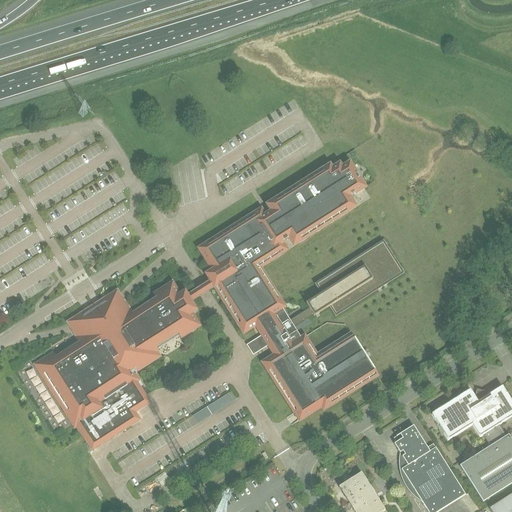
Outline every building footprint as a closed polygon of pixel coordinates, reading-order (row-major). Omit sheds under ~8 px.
[(260,210),(199,249),(201,253),(213,271),(206,276),(210,282),(212,285),(243,333),(247,331),(255,326),(263,337),(258,341),(262,348),(267,344),(275,356),(266,361),(266,362),(263,364),(266,362),(267,364),(275,376),(300,414),(302,418),(298,421),(299,421),(302,419),(303,419),(321,407),(323,411),(324,410),(322,407),(369,376),(374,373),(376,376),(377,377),(377,376),(375,373),(353,338),(351,335),(350,335),(353,339),(319,360),(315,362),(301,340),(305,338),(304,337),(301,340),(294,328),(308,319),(313,316),(314,317),(329,307),(335,317),(404,274),(383,242),(315,285),(321,295),(306,304),(309,309),(304,312),(289,321),(282,309),(284,307),(259,268),(286,251),(284,248),(282,244),(288,240),(291,243),(293,247),(355,208),(352,204),(353,204),(349,198),(364,188),(349,164),(341,169),(339,166),(331,171),(328,167),(267,206),(270,209),(269,210),(271,213),(265,217),(263,214),(262,214),(260,210)] [(55,356),(38,366),(45,376),(76,425),(82,436),(91,450),(92,451),(139,421),(134,414),(149,404),(144,397),(144,396),(132,376),(130,374),(153,359),(148,352),(177,333),(179,337),(196,326),(189,315),(194,312),(187,301),(197,295),(203,292),(208,288),(212,285),(210,282),(206,285),(201,288),(195,292),(185,298),(184,295),(178,299),(171,287),(154,298),(157,302),(128,320),(119,306),(118,305),(109,311),(106,321),(105,320),(104,320),(103,319),(102,319),(101,320),(100,320),(99,321),(99,322),(98,322),(98,323),(98,324),(98,325),(99,326),(89,324),(79,330),(86,341),(57,360),(55,356)] [(469,391),(431,415),(448,441),(472,426),(480,438),(482,436),(489,447),(458,466),(482,504),(511,484),(511,441),(508,435),(506,436),(499,426),(511,417),(511,404),(501,387),(484,398),(483,396),(483,394),(475,392),(474,397),(474,398),(469,391)] [(228,393),(192,417),(197,425),(234,402),(228,393)] [(398,442),(393,445),(407,466),(400,470),(401,471),(399,472),(400,473),(400,475),(401,477),(402,479),(402,481),(404,483),(405,486),(407,489),(408,490),(409,492),(411,494),(413,496),(416,499),(418,501),(421,502),(427,511),(438,511),(465,495),(435,448),(429,452),(413,427),(395,438),(398,442)] [(361,473),(338,488),(353,511),(382,511),(384,511),(376,498),(376,497),(375,495),(374,493),(374,492),(373,490),(371,489),(370,487),(369,486),(361,473)] [(511,511),(511,494),(489,509),(490,511),(511,511)]
